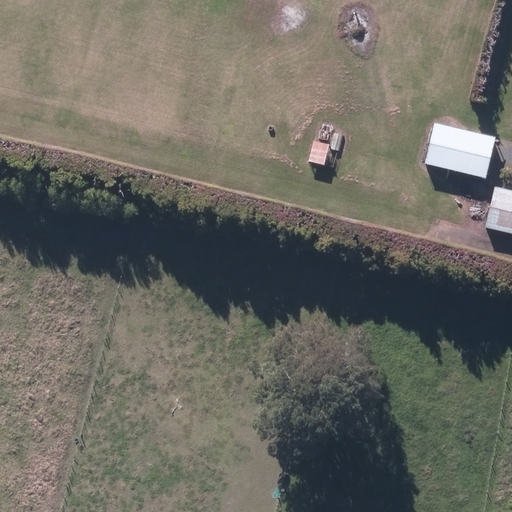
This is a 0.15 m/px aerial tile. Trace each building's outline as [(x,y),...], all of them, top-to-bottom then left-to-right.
[(424,167),(485,181),(495,137),(434,124),(424,167)] [(319,141),(328,143),(331,127),(321,126),(319,141)] [(511,141),(502,139),(495,162),(511,167),(511,141)] [(308,162),(324,166),(328,147),(314,143),(308,162)] [(486,228),(511,234),(511,191),(496,187),(486,228)] [(363,277),(344,272),(333,316),(353,321),(363,277)]
